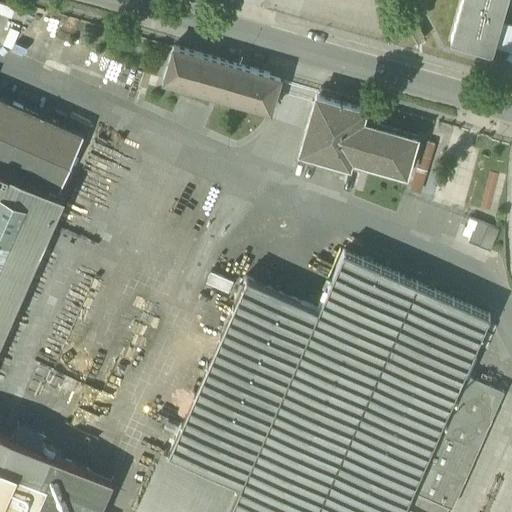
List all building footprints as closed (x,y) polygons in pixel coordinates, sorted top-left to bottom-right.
[(491,52),(494,43),(500,22),(505,0),(461,0),(450,40),(491,52)] [(511,49),(511,25),(500,22),(494,43),(510,48),(511,49)] [(163,80),(271,110),(280,76),(173,45),(163,80)] [(351,157),(406,173),(409,161),(410,161),(411,159),(414,150),(413,150),(414,148),(413,147),(417,135),(362,120),(365,108),(316,94),(300,150),(349,164),(351,157)] [(83,133),(0,96),(0,189),(55,213),(63,194),(57,192),(83,133)] [(0,336),(55,213),(0,189),(0,336)] [(468,241),(490,249),(499,228),(476,219),(468,241)] [(402,511),(404,508),(412,490),(425,460),(438,431),(464,372),(490,314),(344,249),(318,308),(246,275),(168,452),(236,483),(240,484),(227,511),(402,511)] [(193,292),(198,295),(204,282),(199,279),(193,292)] [(464,372),(438,431),(478,448),(503,390),(464,372)] [(0,458),(45,478),(56,454),(0,429),(0,458)] [(438,431),(425,460),(465,478),(478,448),(438,431)] [(223,511),(236,483),(168,452),(163,450),(134,511),(223,511)] [(112,479),(56,454),(45,478),(101,503),(112,479)] [(97,511),(102,503),(101,503),(45,478),(0,458),(0,511),(97,511)] [(452,507),(465,478),(425,460),(412,490),(444,503),(449,506),(452,507)] [(413,511),(445,511),(449,506),(444,503),(412,490),(404,508),(413,511)]
